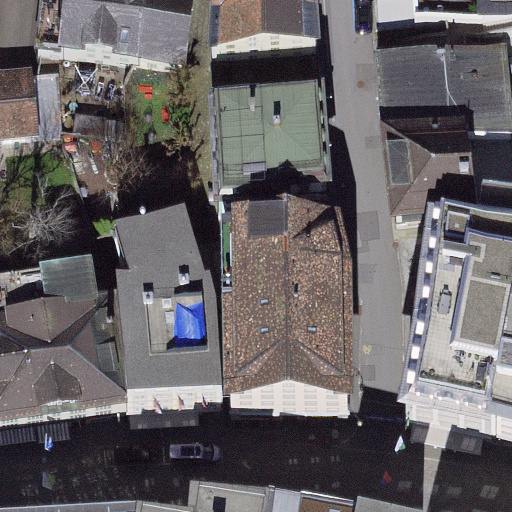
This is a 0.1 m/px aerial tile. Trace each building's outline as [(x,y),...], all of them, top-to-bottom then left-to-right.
[(39,0),(34,66),(184,80),(191,0),(39,0)] [(319,0),(236,0),(239,71),(321,68),(319,0)] [(511,0),(412,0),(414,16),(511,11),(511,0)] [(374,71),(375,136),(461,140),(510,142),(505,65),(374,71)] [(35,79),(0,81),(0,149),(39,147),(35,79)] [(333,120),(229,123),(232,225),(300,222),(300,206),(336,205),(333,120)] [(390,244),(421,246),(511,247),(511,210),(484,211),(461,140),(375,136),(390,244)] [(511,183),(510,142),(461,140),(484,211),(511,210),(511,183)] [(121,310),(128,420),(230,421),(232,327),(216,324),(187,234),(120,253),(134,310),(121,310)] [(230,421),(350,423),(348,287),(335,245),(238,248),(232,327),(230,421)] [(410,428),(511,449),(511,247),(421,246),(410,428)] [(0,439),(128,420),(121,310),(122,288),(0,308),(0,439)]
